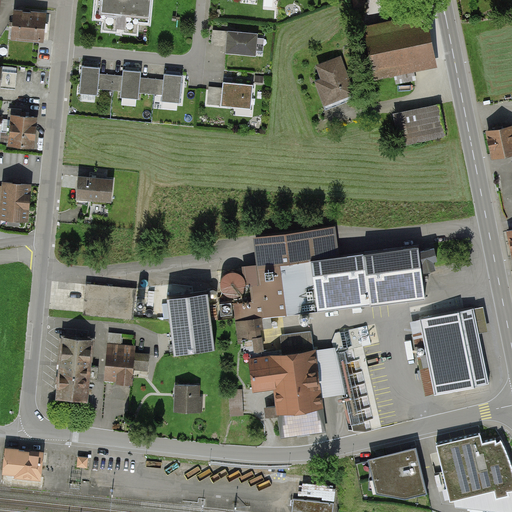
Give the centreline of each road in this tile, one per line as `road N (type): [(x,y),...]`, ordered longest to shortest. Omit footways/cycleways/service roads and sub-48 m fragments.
road 1 (residential): [(511,406),(315,453),(274,455),(33,423),(28,401),(61,50)]
road 2 (secondary): [(511,344),(442,0)]
road 3 (residential): [(203,0),(196,63),(61,50)]
